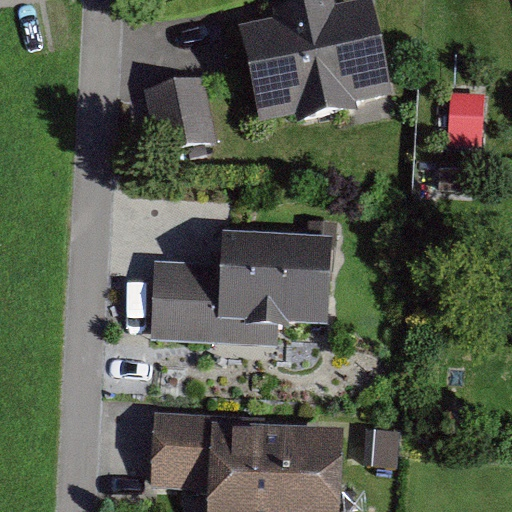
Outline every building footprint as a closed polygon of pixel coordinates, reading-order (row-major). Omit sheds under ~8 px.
[(277,31),(240,40),(263,129),(300,120),(303,132),(360,118),(358,108),(392,100),(369,10),(336,18),(332,4),(274,19),(277,31)] [(203,87),(140,103),(159,175),(222,158),(203,87)] [(453,98),(449,149),(483,151),(487,100),(453,98)] [(442,177),(441,195),(472,196),(473,179),(442,177)] [(222,274),(154,272),(151,353),(286,358),(287,342),(329,344),(333,256),(223,252),(222,274)] [(339,511),(342,446),(263,444),(263,434),(157,431),(155,492),(211,493),(210,511),(339,511)] [(377,437),(374,474),(398,476),(401,440),(377,437)]
